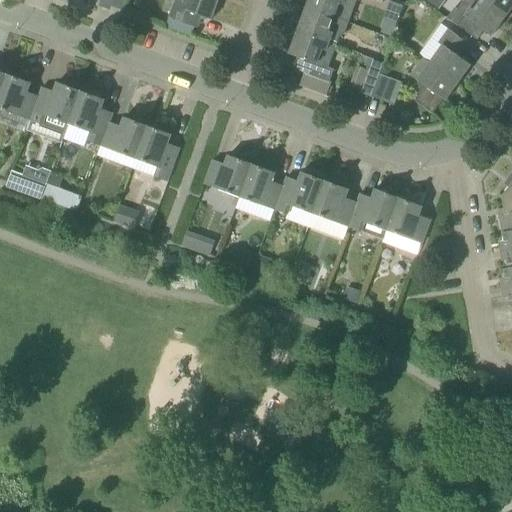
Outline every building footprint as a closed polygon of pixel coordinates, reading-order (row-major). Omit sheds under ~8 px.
[(211,20),(218,0),(175,0),(169,18),(196,29),(201,17),(211,20)] [(360,0),(309,0),(307,8),(347,23),(355,2),(360,3),(360,0)] [(492,37),(506,16),(484,0),(464,0),(457,10),(455,8),(447,19),(472,37),(477,41),(484,31),(492,37)] [(511,0),(484,0),(506,16),(511,7),(511,0)] [(307,8),(298,31),(335,46),(339,36),(344,35),(348,23),(347,23),(307,8)] [(385,17),(383,20),(378,33),(392,38),(398,22),(385,17)] [(459,57),(468,44),(442,25),(420,56),(423,58),(422,58),(458,83),(471,65),(459,57)] [(337,46),(335,46),(298,31),(289,55),(298,58),(294,70),(329,84),(334,70),(328,68),(337,46)] [(445,101),(458,83),(422,58),(410,76),(423,85),(416,102),(426,110),(433,114),(443,100),(445,101)] [(368,71),(365,80),(360,94),(371,98),(379,76),(368,71)] [(0,95),(8,72),(7,75),(0,72),(0,95)] [(9,73),(8,72),(0,95),(0,109),(31,121),(39,97),(28,93),(31,84),(8,75),(9,73)] [(398,82),(391,80),(379,76),(371,98),(383,102),(386,92),(394,95),(398,82)] [(69,125),(82,89),(81,89),(80,92),(58,83),(54,92),(42,88),(39,97),(31,121),(30,122),(66,134),(69,125)] [(69,125),(104,138),(110,123),(113,114),(101,110),(104,101),(82,92),(83,89),(82,89),(69,125)] [(121,127),(110,123),(104,138),(101,147),(136,160),(149,124),(148,124),(147,126),(124,118),(121,127)] [(150,124),(149,124),(136,160),(158,168),(155,177),(168,182),(180,149),(168,144),(171,135),(149,127),(150,124)] [(205,185),(240,198),(253,162),(252,162),(251,164),(228,156),(225,165),(213,161),(205,185)] [(253,162),(240,198),(275,211),(284,186),(272,182),(275,173),(253,165),(254,162),(253,162)] [(41,200),(47,185),(12,171),(6,186),(41,200)] [(291,206),(314,215),(327,179),(325,179),(325,181),(302,173),(299,182),(287,178),(284,186),(275,211),(288,216),(291,206)] [(511,183),(502,197),(511,199),(511,174),(508,180),(511,183)] [(327,179),(314,215),(349,228),(357,203),(346,199),(349,190),(326,182),(327,179)] [(47,185),(41,200),(63,208),(69,192),(47,185)] [(360,194),(357,203),(349,228),(383,240),(386,231),(387,232),(400,196),(399,196),(398,198),(375,190),(372,199),(360,194)] [(400,196),(387,232),(422,244),(431,221),(419,216),(422,207),(400,199),(401,196),(400,196)] [(503,233),(511,231),(511,199),(502,197),(504,214),(500,215),(503,233)] [(140,214),(120,207),(115,223),(135,230),(140,214)] [(192,250),(198,235),(187,231),(182,246),(192,250)] [(511,231),(503,233),(504,242),(502,242),(504,252),(511,250),(511,231)] [(503,279),(505,288),(511,287),(511,268),(508,269),(504,270),(505,279),(503,279)]
